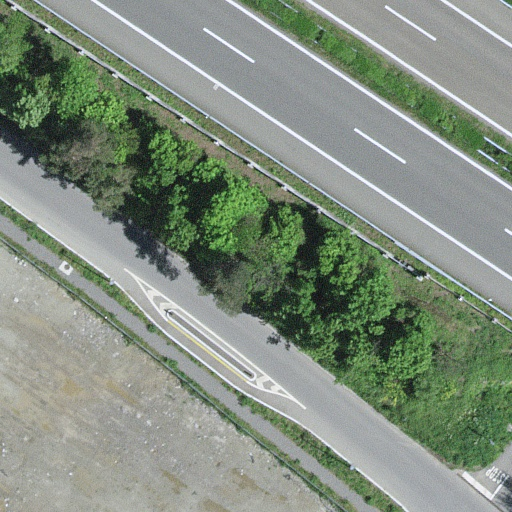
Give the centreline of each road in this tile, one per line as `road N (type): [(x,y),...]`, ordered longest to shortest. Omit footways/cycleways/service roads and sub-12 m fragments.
road 1 (unclassified): [(463,511),(0,164)]
road 2 (motorway): [(160,0),(511,234)]
road 3 (motorway): [(511,89),(378,0)]
